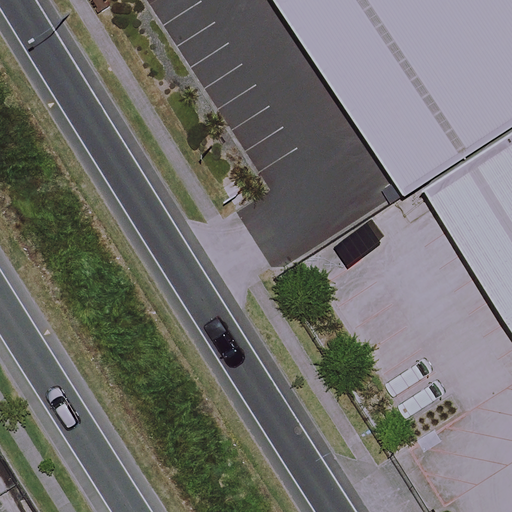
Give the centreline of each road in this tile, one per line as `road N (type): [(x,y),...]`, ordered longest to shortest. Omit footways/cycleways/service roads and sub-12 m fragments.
road 1 (tertiary): [(17,0),(336,511)]
road 2 (tertiary): [(131,511),(0,299)]
